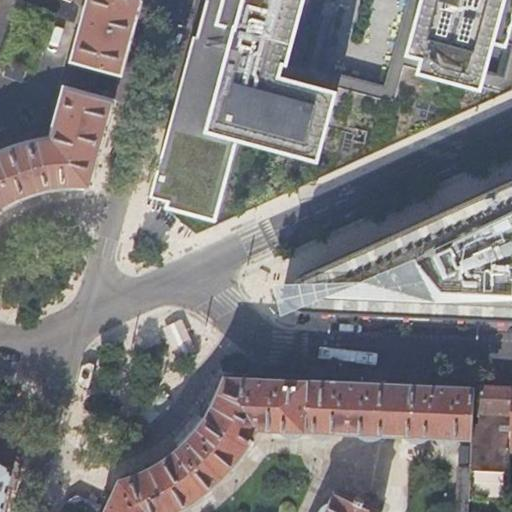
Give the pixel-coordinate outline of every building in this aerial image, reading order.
[(89,0),(90,0),(73,60),(121,73),(140,0),(89,0)] [(511,0),(203,0),(200,13),(157,172),(150,197),(148,205),(165,208),(164,216),(211,227),(232,150),(313,171),(337,88),(394,103),(404,68),(418,71),(414,84),(477,100),(491,49),(505,54),(511,25),(511,0)] [(57,14),(21,2),(0,60),(13,65),(12,67),(28,73),(29,70),(35,73),(57,14)] [(0,207),(0,208),(4,205),(8,203),(12,201),(16,199),(20,197),(25,195),(29,194),(33,192),(37,191),(42,189),(46,188),(50,187),(55,187),(59,186),(64,185),(68,185),(73,185),(77,185),(82,185),(87,185),(91,185),(114,101),(66,88),(52,138),(46,139),(40,140),(34,141),(28,143),(22,144),(16,146),(10,148),(5,150),(0,152),(0,207)] [(511,179),(511,180),(438,213),(291,280),(282,284),(286,309),(291,309),(345,312),(511,319),(511,179)] [(87,376),(90,365),(84,363),(77,366),(73,382),(78,387),(84,389),(87,376)] [(305,433),(305,431),(307,381),(251,379),(229,378),(225,387),(220,398),(209,417),(207,421),(196,434),(189,441),(185,445),(168,458),(162,462),(145,471),(135,475),(120,480),(115,489),(106,509),(81,497),(71,492),(65,511),(177,511),(186,508),(216,486),(241,460),(262,429),(286,430),(285,433),(289,434),(292,435),(295,435),(299,435),(302,434),(305,433)] [(307,381),(305,431),(316,432),(316,434),(319,435),(321,436),(324,436),(328,437),(331,436),(334,435),(336,434),(336,433),(363,434),(363,436),(366,437),(369,438),(372,439),(376,439),(379,438),(382,437),(382,435),(409,436),(409,439),(412,440),(416,441),(419,441),(422,441),(425,440),(428,439),(429,437),(440,437),(440,441),(443,442),(446,442),(450,443),(453,443),(457,442),(459,442),(459,438),(473,439),(476,388),(398,385),(377,384),(307,381)] [(476,388),(473,439),(472,468),(471,500),(509,503),(511,450),(511,390),(510,390),(504,390),(476,388)] [(0,511),(2,511),(14,470),(12,469),(9,467),(6,465),(2,463),(0,462),(0,511)] [(470,511),(471,500),(472,468),(460,468),(457,511),(470,511)] [(381,511),(382,511),(363,503),(365,500),(356,495),(355,499),(336,491),(330,504),(328,503),(325,504),(323,507),(322,510),(320,511),(381,511)]
